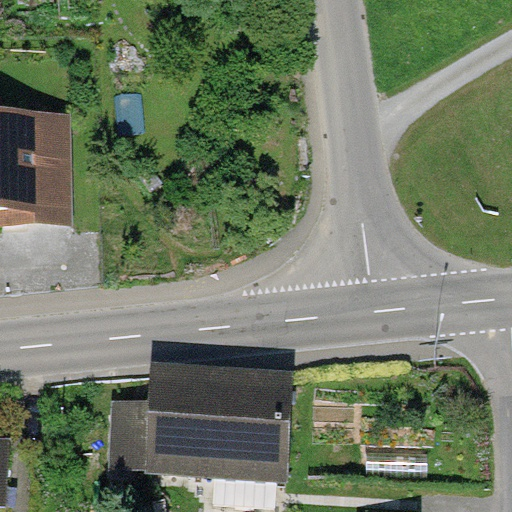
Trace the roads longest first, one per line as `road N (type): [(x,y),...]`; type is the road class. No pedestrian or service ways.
road 1 (tertiary): [(0,351),(376,312)]
road 2 (residential): [(376,312),(335,0)]
road 3 (tertiary): [(376,312),(511,299)]
